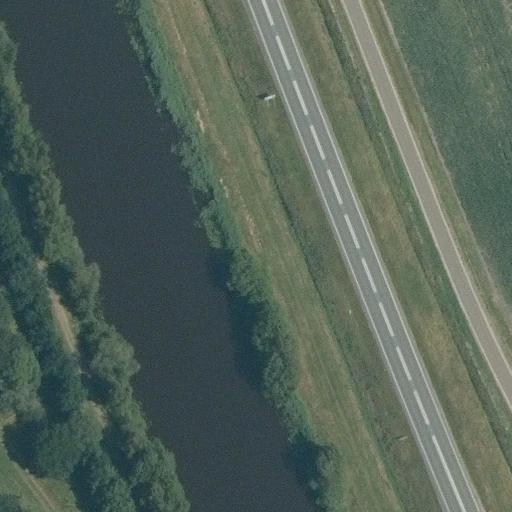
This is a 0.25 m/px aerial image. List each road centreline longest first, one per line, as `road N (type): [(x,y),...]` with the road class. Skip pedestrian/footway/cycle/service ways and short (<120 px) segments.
road 1 (trunk): [(465,511),(264,0)]
road 2 (unclassified): [(511,395),(355,0)]
